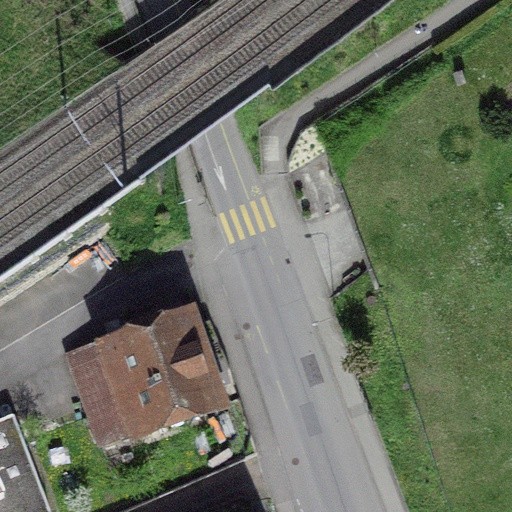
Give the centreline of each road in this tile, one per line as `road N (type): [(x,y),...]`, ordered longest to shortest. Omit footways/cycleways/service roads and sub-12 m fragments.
road 1 (tertiary): [(336,511),(242,219)]
road 2 (unknown): [(242,219),(0,337)]
road 3 (tertiary): [(159,0),(242,219)]
